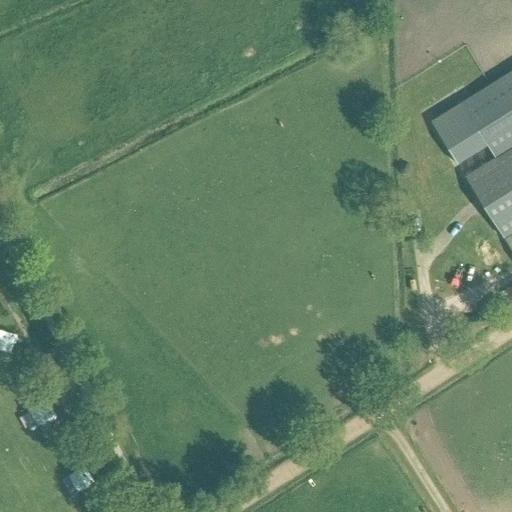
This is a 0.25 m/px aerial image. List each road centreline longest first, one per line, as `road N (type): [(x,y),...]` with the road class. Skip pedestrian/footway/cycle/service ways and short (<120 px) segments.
road 1 (track): [(228,511),(511,327)]
road 2 (track): [(449,367),(417,209),(419,83)]
road 3 (track): [(379,411),(445,511)]
